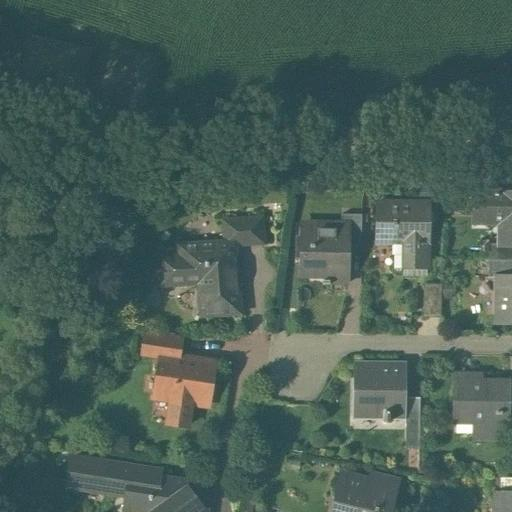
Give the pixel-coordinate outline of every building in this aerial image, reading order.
[(90,50),(26,36),(12,104),(76,117),(90,50)] [(511,192),(472,192),(471,216),(504,216),(504,244),(504,246),(511,246),(511,192)] [(429,203),(375,203),(374,242),(391,242),(404,242),(403,269),(425,269),(426,242),(428,242),(429,203)] [(361,215),(340,214),(340,225),(347,225),(347,247),(360,248),(361,215)] [(261,217),(222,220),(224,242),(234,242),(234,245),(262,243),(261,217)] [(340,225),(300,224),(300,264),(323,265),(323,280),(322,280),(321,285),(328,285),(328,283),(346,284),(347,247),(347,225),(340,225)] [(224,242),(200,244),(200,242),(178,244),(179,256),(162,257),(162,266),(158,266),(160,286),(198,283),(200,316),(240,313),(238,286),(237,286),(234,245),(234,242),(224,242)] [(404,242),(391,242),(391,269),(394,272),(401,272),(401,268),(403,269),(404,242)] [(511,246),(504,246),(504,244),(488,244),(488,260),(511,260),(511,246)] [(511,260),(488,260),(487,277),(495,277),(496,275),(511,275),(511,260)] [(511,275),(496,275),(495,277),(495,324),(511,324),(511,275)] [(440,284),(422,284),(422,317),(440,318),(440,284)] [(180,337),(145,332),(142,354),(159,357),(159,354),(177,357),(180,337)] [(177,357),(159,354),(159,357),(153,398),(170,400),(189,403),(207,406),(213,362),(177,357)] [(400,366),(357,366),(356,415),(382,415),(382,422),(388,422),(388,415),(399,415),(400,366)] [(507,382),(468,382),(468,376),(454,375),(453,421),(481,422),(481,438),(506,438),(507,382)] [(419,398),(405,398),(404,449),(418,449),(419,398)] [(189,403),(170,400),(167,423),(186,426),(189,403)] [(186,482),(158,478),(158,471),(70,458),(66,486),(125,496),(123,510),(137,511),(204,511),(205,508),(199,507),(185,488),(186,482)] [(370,483),(342,476),(332,511),(386,511),(394,482),(371,477),(370,483)] [(511,477),(498,477),(498,491),(511,491),(511,477)] [(511,511),(511,491),(498,491),(492,491),(491,511),(511,511)]
